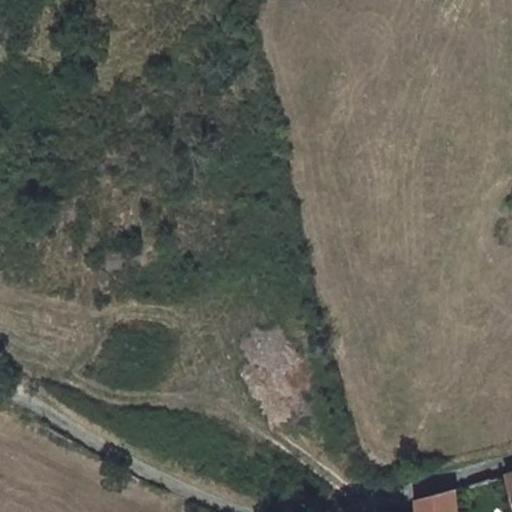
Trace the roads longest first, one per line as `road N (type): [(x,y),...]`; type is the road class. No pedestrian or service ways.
road 1 (track): [(0,388),(256,511)]
road 2 (track): [(332,511),(511,465)]
